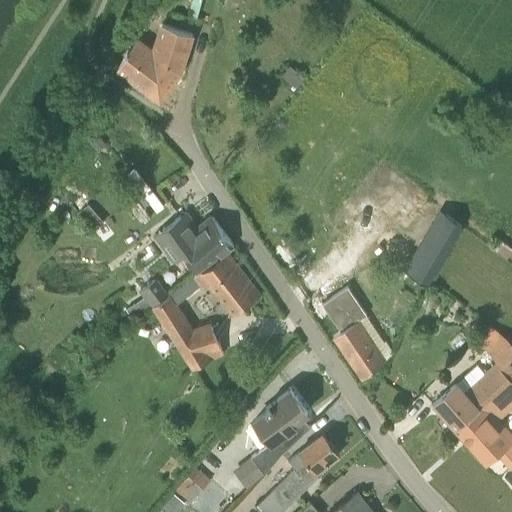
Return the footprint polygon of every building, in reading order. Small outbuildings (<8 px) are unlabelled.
[(181,71),(192,33),(161,23),(151,46),(139,36),(115,69),(159,101),(181,71)] [(371,165),(355,184),(400,223),(416,204),(371,165)] [(93,229),(104,221),(89,204),(78,212),(93,229)] [(444,215),(409,274),(427,284),(461,225),(444,215)] [(197,272),(234,243),(213,216),(179,244),(197,272)] [(260,293),(227,251),(168,295),(153,305),(151,306),(192,368),(213,357),(214,358),(225,353),(211,322),(193,327),(177,301),(200,284),(204,288),(209,284),(233,314),(260,293)] [(153,305),(168,295),(156,277),(142,288),(153,305)] [(362,377),(386,359),(359,318),(367,313),(348,285),(322,302),(341,330),(333,335),(362,377)] [(508,361),(511,357),(511,343),(507,338),(491,351),(501,363),(503,365),(508,361)] [(501,363),(498,365),(468,393),(457,381),(433,403),(456,429),(510,381),(511,379),(511,365),(508,361),(503,365),(501,363)] [(511,466),(511,450),(506,444),(507,442),(489,421),(511,400),(511,383),(510,381),(456,429),(485,462),(497,452),(511,468),(511,466)] [(306,428),(298,418),(307,411),(290,388),(265,407),(267,409),(254,419),(270,441),(251,455),(264,472),(281,452),(311,424),(310,423),(306,428)] [(279,511),(318,475),(315,471),(339,453),(324,432),(289,459),(295,466),(257,503),(261,508),(257,511),(279,511)] [(189,503),(212,478),(201,468),(191,480),(188,477),(176,490),(189,503)] [(364,511),(363,510),(368,505),(357,491),(330,511),(364,511)] [(298,511),(321,511),(311,501),(298,511)]
